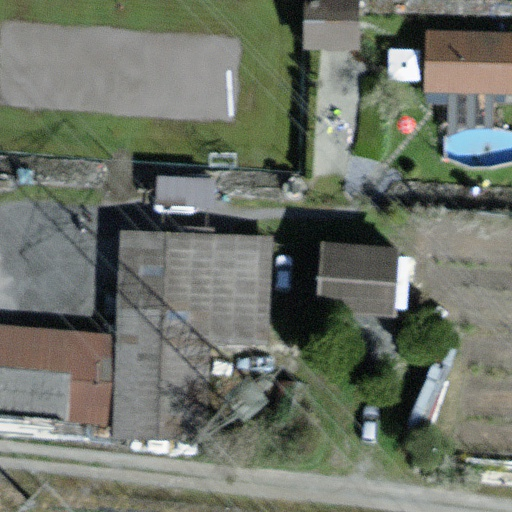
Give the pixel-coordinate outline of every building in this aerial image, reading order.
[(305,0),(307,37),(360,36),(359,0),(305,0)] [(511,94),(511,38),(426,38),(426,93),(511,94)] [(266,354),(270,243),(119,237),(110,441),(204,445),(208,351),(266,354)] [(388,318),(394,251),(321,244),(315,311),(388,318)] [(0,431),(105,438),(112,334),(0,327),(0,431)]
